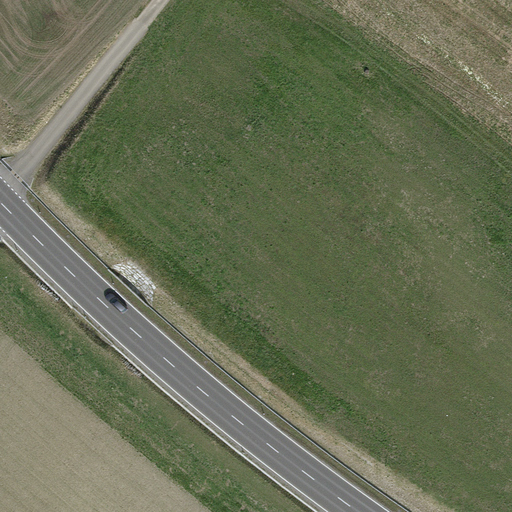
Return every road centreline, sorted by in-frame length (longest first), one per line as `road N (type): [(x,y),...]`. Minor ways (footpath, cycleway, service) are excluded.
road 1 (secondary): [(359,511),(206,394),(0,203)]
road 2 (track): [(155,0),(0,200)]
